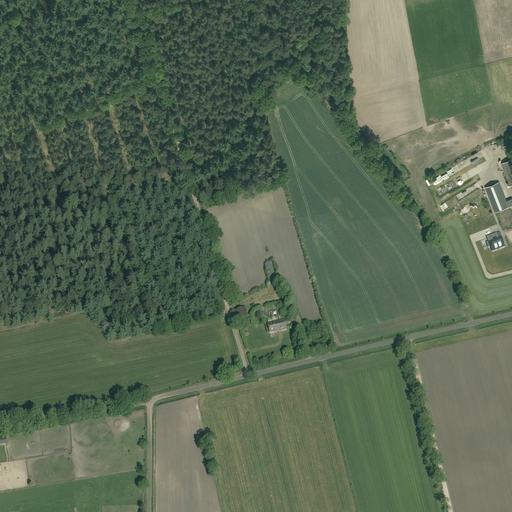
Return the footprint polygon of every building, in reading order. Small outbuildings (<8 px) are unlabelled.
[(511,184),(511,158),(500,164),(509,186),(511,184)] [(440,176),(445,173),(444,172),(432,178),(434,183),(441,180),(440,176)] [(511,198),(506,201),(499,182),(485,187),(494,212),(511,205),(511,198)] [(461,199),(457,194),(445,203),(448,208),(461,199)] [(492,251),(504,247),(503,243),(504,242),(502,237),(498,238),(496,234),(487,237),(488,242),(486,243),(488,248),(490,247),(492,251)] [(273,262),(265,264),(269,280),(276,278),(273,262)] [(259,295),(260,301),(271,298),(270,292),(259,295)] [(250,314),(247,315),(245,308),(234,311),(237,322),(251,318),(250,314)] [(273,323),(268,325),(269,333),(280,331),(287,329),(285,320),(273,323)]
